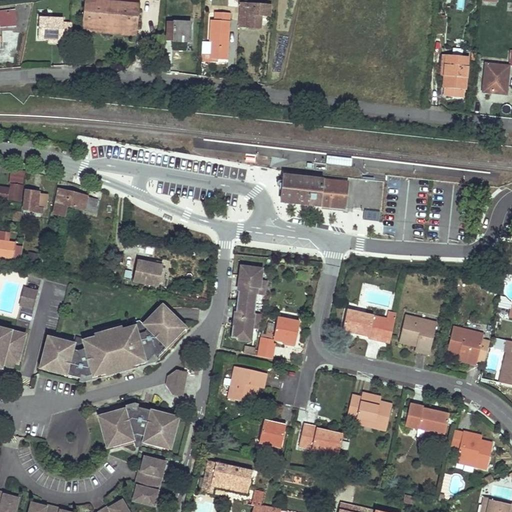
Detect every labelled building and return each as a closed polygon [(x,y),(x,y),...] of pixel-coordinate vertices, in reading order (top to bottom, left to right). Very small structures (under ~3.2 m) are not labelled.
[(466,0),(441,0),(441,1),(440,9),(438,20),(436,32),(445,34),(448,14),(449,8),(458,10),(466,10),(466,0)] [(92,6),(85,5),(83,26),(108,29),(108,27),(113,27),(113,29),(137,32),(139,10),(132,9),(132,5),(118,4),(118,8),(107,7),(108,3),(93,1),(92,6)] [(261,16),(270,16),(270,5),(241,3),(240,27),(261,28),(261,16)] [(0,27),(16,26),(15,11),(0,13),(0,27)] [(215,55),(215,60),(218,60),(227,60),(230,13),(215,13),(215,21),(211,20),(210,42),(212,43),(212,49),(212,54),(212,55),(215,55)] [(61,16),(37,17),(38,38),(47,38),(61,37),(61,40),(71,40),(71,20),(61,20),(61,16)] [(191,24),(168,22),(167,41),(186,43),(186,31),(191,31),(191,24)] [(108,29),(83,26),(82,32),(137,37),(137,32),(113,29),(113,27),(108,27),(108,29)] [(215,60),(215,55),(212,55),(212,54),(203,54),(203,62),(218,63),(218,60),(215,60)] [(465,88),(467,58),(446,57),(445,76),(444,87),(465,88)] [(506,93),(508,67),(486,65),(484,79),(478,79),(476,92),(483,93),(483,91),(506,93)] [(465,88),(444,87),(444,95),(465,97),(465,88)] [(326,156),(326,164),(351,166),(352,159),(326,156)] [(321,179),(283,175),(280,202),(318,206),(319,205),(344,208),(346,183),(322,180),(321,179)] [(10,190),(0,188),(0,198),(20,201),(22,186),(11,185),(10,190)] [(90,188),(88,197),(97,200),(100,200),(102,192),(101,191),(90,188)] [(78,195),(59,190),(54,214),(64,216),(67,206),(94,212),(97,200),(88,197),(78,195)] [(46,209),(47,195),(39,194),(39,192),(25,191),(23,210),(33,212),(33,213),(42,214),(43,209),(46,209)] [(21,212),(13,212),(11,218),(21,220),(21,212)] [(0,231),(0,241),(9,242),(10,233),(0,231)] [(9,242),(0,241),(0,257),(12,259),(14,249),(14,243),(9,242)] [(19,260),(21,250),(14,249),(12,259),(19,260)] [(148,263),(138,261),(134,281),(157,286),(160,266),(148,263)] [(258,269),(238,266),(236,277),(242,277),(240,291),(235,291),(232,311),(237,311),(235,326),(229,325),(227,336),(249,340),(249,338),(250,327),(256,328),(258,328),(260,313),(252,312),(253,303),(255,294),(263,295),(265,280),(263,280),(257,279),(258,269)] [(25,289),(20,305),(31,308),(36,292),(25,289)] [(161,306),(157,310),(162,315),(166,310),(161,306)] [(47,364),(45,370),(79,379),(80,376),(85,377),(90,376),(105,372),(130,365),(144,361),(149,359),(153,355),(155,357),(169,344),(180,333),(175,328),(180,324),(166,310),(162,315),(157,310),(142,325),(142,326),(146,330),(145,332),(140,327),(134,328),(121,332),(95,339),(77,344),(76,345),(75,351),(73,351),(74,345),(67,343),(53,339),(52,345),(46,344),(41,362),(47,364)] [(386,319),(346,311),(342,331),(359,334),(368,337),(368,338),(381,341),(382,336),(391,338),(394,321),(386,319)] [(396,314),(387,312),(386,319),(394,321),(396,314)] [(437,323),(405,316),(398,342),(415,346),(414,351),(421,353),(429,354),(437,323)] [(299,322),(277,318),(275,325),(273,337),(273,339),(287,342),(287,345),(290,345),(294,346),(299,322)] [(133,323),(134,328),(140,327),(145,332),(146,330),(142,326),(142,325),(140,323),(138,321),(133,323)] [(268,323),(265,335),(273,337),(275,325),(268,323)] [(180,324),(175,328),(180,333),(184,328),(180,324)] [(119,327),(94,335),(95,339),(121,332),(119,327)] [(484,363),(489,343),(482,341),(483,335),(453,327),(446,353),(462,357),(461,361),(469,363),(476,365),(477,362),(484,363)] [(0,358),(2,359),(2,360),(3,360),(14,363),(17,364),(25,335),(0,328),(0,358)] [(273,339),(260,337),(257,355),(272,358),(274,344),(272,343),(273,339)] [(68,340),(67,343),(74,345),(73,351),(75,351),(76,345),(77,344),(76,340),(69,338),(68,340)] [(493,348),(503,351),(506,341),(496,338),(493,348)] [(511,384),(511,351),(507,351),(500,382),(511,384)] [(149,359),(144,361),(145,365),(155,363),(158,360),(155,357),(153,355),(149,359)] [(130,365),(105,372),(106,376),(132,369),(130,365)] [(266,373),(235,366),(228,398),(255,404),(259,387),(263,388),(266,373)] [(168,377),(166,387),(170,395),(182,397),(183,390),(183,389),(184,380),(185,380),(186,373),(175,371),(168,377)] [(362,397),(358,417),(357,418),(375,422),(374,428),(387,431),(393,405),(377,401),(378,397),(371,395),(363,393),(362,397)] [(348,415),(358,417),(362,397),(352,395),(348,415)] [(121,407),(122,410),(124,409),(149,416),(150,411),(151,408),(133,404),(121,407)] [(405,425),(419,428),(423,409),(424,407),(410,404),(405,425)] [(111,440),(112,446),(133,440),(132,435),(134,435),(142,443),(144,443),(163,448),(165,442),(171,443),(175,424),(169,423),(171,417),(150,411),(149,416),(124,409),(122,410),(104,415),(105,421),(99,423),(105,442),(111,440)] [(440,413),(423,409),(419,428),(416,437),(442,444),(444,434),(445,435),(449,415),(440,413)] [(374,428),(375,422),(357,418),(356,424),(374,428)] [(278,424),(264,421),(259,442),(281,448),(286,424),(278,422),(278,424)] [(299,447),(312,450),(317,430),(317,428),(304,425),(299,447)] [(343,435),(317,430),(312,450),(338,456),(343,435)] [(459,448),(463,432),(454,430),(451,446),(459,448)] [(478,435),(463,431),(463,432),(459,448),(457,457),(475,461),(474,467),(487,470),(493,443),(485,442),(477,440),(478,435)] [(133,440),(134,443),(136,451),(139,450),(142,449),(143,446),(144,443),(142,443),(134,435),(132,435),(133,440)] [(162,461),(143,457),(141,465),(140,471),(137,470),(137,471),(134,484),(133,485),(136,486),(134,492),(132,500),(151,505),(153,496),(155,497),(156,496),(159,484),(162,472),(162,471),(159,470),(162,461)] [(475,461),(457,457),(456,463),(474,467),(475,461)] [(253,471),(208,460),(201,490),(213,493),(214,486),(229,490),(230,485),(248,490),(253,471)] [(483,479),(486,485),(493,482),(491,476),(483,479)] [(248,490),(230,485),(229,490),(247,494),(248,490)] [(0,511),(13,511),(17,498),(8,497),(2,495),(3,493),(1,493),(0,492),(0,511)] [(486,511),(490,498),(482,496),(477,511),(486,511)] [(511,511),(511,503),(490,498),(486,511),(511,511)] [(108,508),(107,506),(106,506),(96,511),(127,511),(121,500),(114,505),(108,508)] [(38,505),(30,503),(28,511),(65,511),(60,511),(60,508),(59,508),(46,505),(45,504),(44,507),(38,505)] [(338,510),(349,511),(374,511),(340,503),(338,510)]
